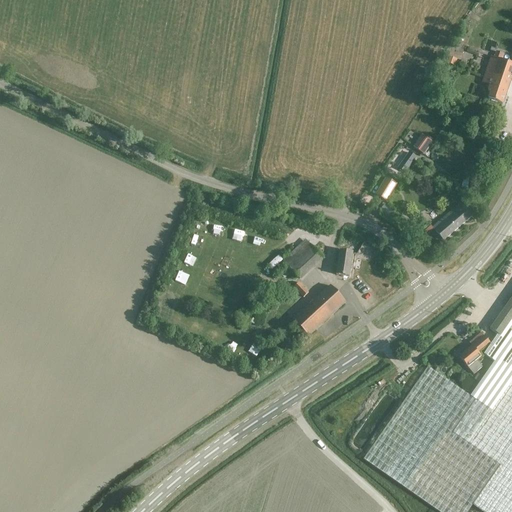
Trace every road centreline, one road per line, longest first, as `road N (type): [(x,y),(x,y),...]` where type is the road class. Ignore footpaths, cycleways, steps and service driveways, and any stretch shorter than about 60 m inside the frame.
road 1 (unclassified): [(438,298),(387,236),(199,178),(0,82)]
road 2 (secondary): [(138,511),(184,470),(438,298)]
